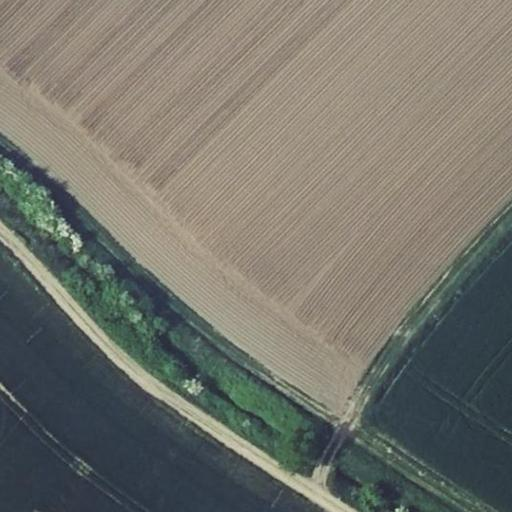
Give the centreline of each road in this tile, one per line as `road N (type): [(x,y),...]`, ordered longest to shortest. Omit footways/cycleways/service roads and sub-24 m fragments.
road 1 (track): [(0,147),(216,351),(468,511)]
road 2 (unclassified): [(0,231),(101,343),(157,391),(345,511)]
road 3 (track): [(511,216),(462,265),(393,356),(313,491)]
